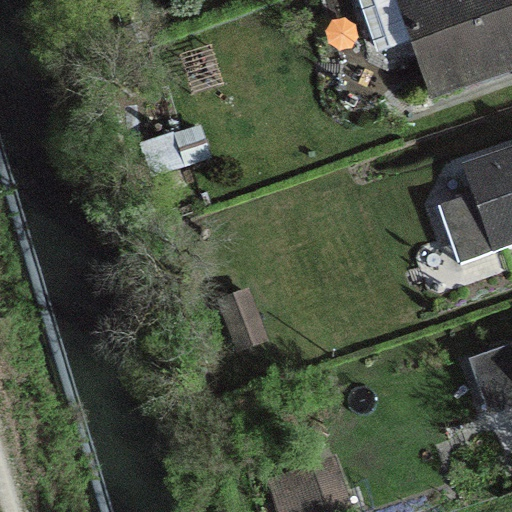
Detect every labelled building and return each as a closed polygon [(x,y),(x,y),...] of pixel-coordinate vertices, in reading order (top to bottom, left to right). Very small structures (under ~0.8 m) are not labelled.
[(431,105),(511,76),(511,0),(361,0),(358,1),(376,56),(410,44),(431,105)] [(166,177),(212,162),(200,127),(154,143),(166,177)] [(511,245),(511,147),(460,165),(471,197),(423,213),(441,269),(459,263),(464,280),(497,269),(492,252),(511,245)] [(248,290),(216,302),(237,355),(269,343),(248,290)] [(511,407),(511,345),(468,362),(487,416),(511,407)] [(275,511),(354,511),(335,457),(265,482),(275,511)]
